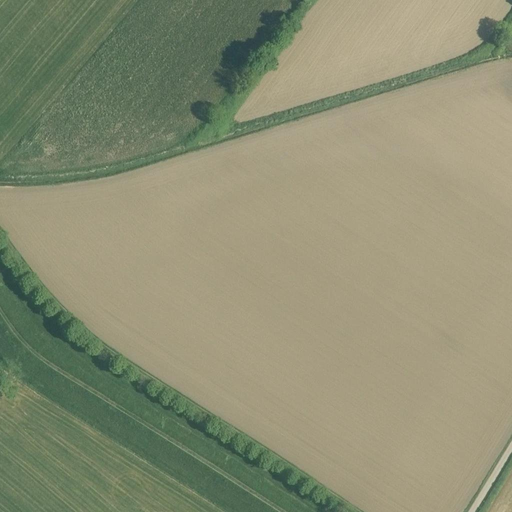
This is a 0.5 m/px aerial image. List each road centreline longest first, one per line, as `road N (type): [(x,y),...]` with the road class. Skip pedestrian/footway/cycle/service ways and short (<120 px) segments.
road 1 (track): [(349,511),(91,344),(0,240)]
road 2 (track): [(0,307),(41,355),(282,511)]
